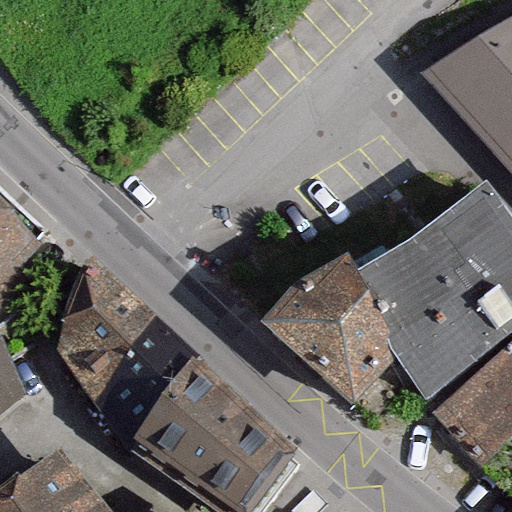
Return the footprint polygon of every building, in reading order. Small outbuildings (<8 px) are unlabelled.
[(511,181),(511,26),(427,84),(511,181)] [(511,339),(511,237),(482,195),(347,288),(394,376),(416,418),(511,339)] [(0,308),(24,284),(11,271),(27,255),(0,228),(0,308)] [(347,288),(337,268),(287,297),(264,324),(357,409),(394,376),(347,288)] [(121,457),(181,362),(83,272),(44,361),(121,457)] [(511,438),(511,351),(434,422),(477,470),(511,438)] [(0,415),(20,400),(0,359),(0,415)] [(201,511),(255,511),(288,471),(181,362),(121,457),(201,511)] [(90,511),(51,464),(0,501),(0,511),(90,511)]
